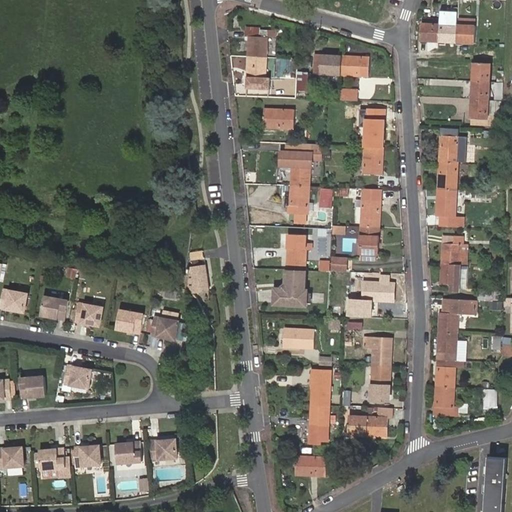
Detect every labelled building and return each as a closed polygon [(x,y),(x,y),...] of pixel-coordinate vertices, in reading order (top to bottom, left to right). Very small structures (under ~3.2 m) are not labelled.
[(456,43),(475,44),(476,27),(473,27),(473,21),(457,20),(457,26),(456,43)] [(419,41),(438,42),(439,25),(421,24),(419,41)] [(438,42),(456,43),(457,26),(439,25),(438,42)] [(248,38),(247,57),(266,58),(267,37),(268,32),(259,31),(260,29),(245,28),(244,37),(248,38)] [(340,76),(341,58),(314,56),(314,64),(320,64),(320,75),(340,76)] [(266,58),(247,57),(245,89),(268,90),(268,78),(265,78),(266,58)] [(368,59),(341,58),(340,76),(367,78),(368,59)] [(472,82),(489,83),(490,64),(474,63),(472,82)] [(296,98),(306,98),(307,74),(298,73),(296,98)] [(470,100),(488,101),(489,83),(472,82),(470,100)] [(503,84),(496,83),(495,101),(500,102),(502,102),(503,84)] [(339,91),(339,102),(357,103),(357,92),(339,91)] [(488,101),(470,100),(469,118),(487,119),(486,125),(499,126),(500,102),(495,101),(488,101)] [(293,112),(264,109),(263,128),(292,130),(293,112)] [(368,130),(366,149),(384,150),(386,113),(360,111),(360,122),(368,123),(368,130)] [(497,137),(497,130),(486,129),(486,136),(497,137)] [(459,165),(460,137),(441,136),(440,164),(459,165)] [(294,166),(293,187),(311,187),(312,169),(313,169),(314,162),(321,162),(322,146),(308,146),(284,144),(284,153),(283,166),(294,166)] [(384,150),(366,149),(365,176),(382,177),(384,150)] [(458,191),(459,165),(440,164),(439,191),(458,191)] [(311,187),(293,187),(292,214),(310,214),(311,187)] [(331,207),(332,189),(321,189),(319,207),(331,207)] [(348,190),(335,190),(334,198),(348,199),(348,190)] [(363,190),(361,227),(379,228),(381,191),(363,190)] [(441,228),(464,228),(464,218),(456,218),(458,191),(439,191),(437,217),(442,217),(441,228)] [(345,227),(334,226),(333,235),(344,235),(345,227)] [(379,228),(361,227),(360,256),(361,256),(360,262),(375,262),(375,257),(377,256),(379,228)] [(443,265),(461,266),(462,239),(454,239),(444,239),(443,265)] [(289,243),(288,270),(307,271),(308,245),(289,243)] [(205,251),(192,252),(187,282),(190,282),(192,289),(196,294),(211,292),(205,251)] [(335,270),(350,271),(351,259),(336,258),(335,270)] [(332,263),(323,262),(323,271),(332,271),(332,263)] [(459,291),(461,266),(443,265),(442,285),(452,285),(452,291),(459,291)] [(74,278),(75,270),(67,269),(66,277),(74,278)] [(307,271),(288,270),(287,290),(278,289),(277,304),(308,305),(309,291),(306,291),(307,271)] [(394,302),(394,285),(364,283),(363,301),(394,302)] [(27,296),(2,291),(0,301),(0,309),(24,313),(27,296)] [(480,299),(495,300),(495,291),(480,291),(480,299)] [(68,302),(43,297),(39,316),(64,321),(68,302)] [(439,332),(458,333),(459,314),(476,315),(477,299),(444,298),(444,306),(447,307),(447,313),(444,313),(440,313),(439,332)] [(102,309),(77,305),(74,322),(99,327),(102,309)] [(143,315),(118,311),(115,330),(140,334),(143,315)] [(176,315),(159,312),(158,319),(175,322),(176,315)] [(158,319),(153,319),(150,336),(175,341),(178,323),(175,322),(158,319)] [(341,331),(342,320),(330,319),(329,330),(341,331)] [(316,330),(286,328),(285,346),(315,348),(316,330)] [(456,361),(458,333),(439,332),(438,360),(448,360),(456,361)] [(373,367),(391,367),(392,340),(375,339),(365,339),(365,349),(374,349),(373,367)] [(320,365),(334,365),(334,356),(320,355),(320,365)] [(437,367),(436,386),(455,388),(456,361),(448,360),(448,368),(437,367)] [(91,371),(66,366),(63,384),(88,388),(91,371)] [(390,402),(391,367),(373,367),(372,401),(390,402)] [(44,377),(19,379),(21,398),(46,396),(44,377)] [(313,385),(312,405),(329,406),(330,379),(323,378),(323,385),(313,385)] [(9,381),(0,381),(0,399),(11,399),(9,381)] [(455,388),(436,386),(435,407),(434,413),(446,414),(454,414),(455,388)] [(352,390),(343,390),(343,406),(351,406),(352,390)] [(489,393),(487,393),(487,406),(497,406),(497,391),(489,391),(489,393)] [(62,407),(64,396),(57,395),(54,405),(62,407)] [(461,412),(469,412),(469,403),(461,403),(461,412)] [(329,406),(312,405),(311,425),(309,425),(309,434),(320,434),(320,432),(328,433),(329,406)] [(392,419),(392,409),(377,408),(377,418),(349,417),(349,424),(347,424),(347,427),(348,427),(348,434),(387,435),(388,419),(392,419)] [(176,440),(151,442),(152,460),(178,457),(176,440)] [(141,442),(116,445),(117,464),(143,462),(141,442)] [(99,446),(74,449),(75,466),(100,464),(99,446)] [(22,448),(0,449),(0,467),(24,466),(22,448)] [(64,450),(38,452),(39,453),(40,465),(40,471),(60,470),(66,469),(64,458),(64,450)] [(297,454),(295,474),(326,477),(327,458),(297,454)] [(503,511),(508,458),(489,456),(485,511),(503,511)] [(69,457),(64,458),(66,469),(60,470),(61,478),(71,477),(69,457)] [(149,478),(141,479),(142,490),(150,490),(149,478)]
